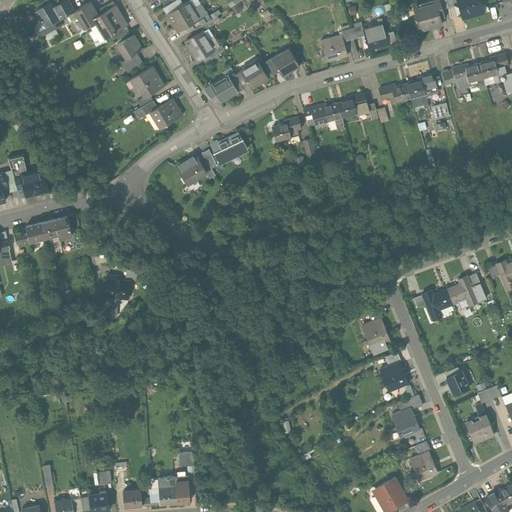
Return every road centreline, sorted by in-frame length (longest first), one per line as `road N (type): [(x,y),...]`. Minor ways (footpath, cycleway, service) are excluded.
road 1 (residential): [(511,28),(285,90),(213,127)]
road 2 (residential): [(385,280),(347,283),(215,252),(173,229),(128,185)]
road 3 (residential): [(385,280),(469,481)]
road 4 (residential): [(213,127),(132,0)]
road 5 (residential): [(511,233),(385,280)]
road 6 (residential): [(0,223),(128,185)]
